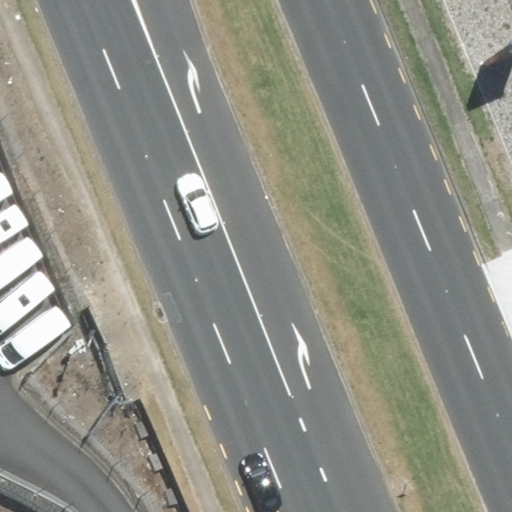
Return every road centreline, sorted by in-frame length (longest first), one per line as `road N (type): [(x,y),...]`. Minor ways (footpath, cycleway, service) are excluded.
road 1 (primary): [(293,511),(98,36)]
road 2 (primary): [(332,0),(511,440)]
